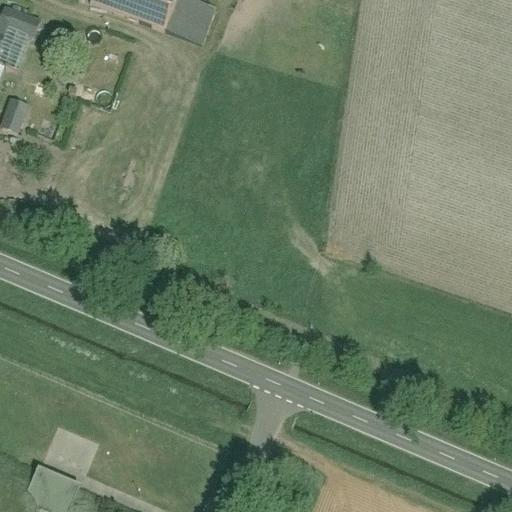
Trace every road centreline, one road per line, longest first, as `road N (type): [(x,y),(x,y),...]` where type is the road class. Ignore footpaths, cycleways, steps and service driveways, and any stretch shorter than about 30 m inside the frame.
road 1 (secondary): [(285,391),(0,270)]
road 2 (secondary): [(511,487),(285,391)]
road 3 (unclassified): [(285,391),(237,511)]
